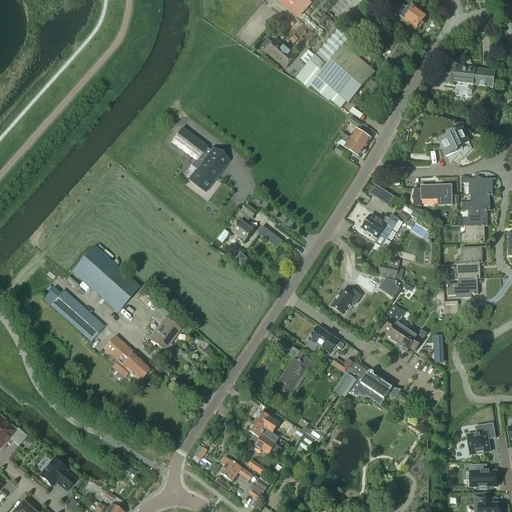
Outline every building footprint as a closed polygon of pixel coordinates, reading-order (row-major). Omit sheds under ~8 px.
[(275,0),(287,11),(296,0),(275,0)] [(402,5),(395,14),(400,18),(417,31),(418,29),(420,29),(421,27),(421,25),(427,17),(411,4),(407,9),(402,5)] [(384,28),(377,37),(385,43),(392,34),(384,28)] [(266,39),(260,47),(265,51),(280,64),(285,69),(295,57),(290,53),(275,40),(271,44),(266,39)] [(307,66),(296,79),(308,90),(311,87),(329,103),(330,101),(340,110),(347,102),(348,103),(374,73),(344,47),(335,57),(327,66),(326,67),(315,57),(307,66)] [(446,66),(443,86),(455,88),(455,94),(471,96),(473,87),(492,89),(495,72),(456,67),(456,64),(449,62),(448,66),(446,66)] [(351,118),(348,122),(360,130),(363,126),(351,118)] [(450,135),(438,141),(446,157),(457,152),(458,152),(456,148),(468,143),(468,141),(468,140),(467,137),(466,138),(461,127),(449,133),(450,135)] [(182,129),(171,143),(195,161),(197,162),(207,150),(207,149),(182,129)] [(351,138),(350,140),(365,149),(371,140),(358,132),(353,139),(351,138)] [(342,134),(339,140),(348,146),(346,150),(359,159),(365,149),(350,140),(342,134)] [(468,143),(456,148),(458,152),(457,152),(463,159),(472,150),(468,143)] [(338,148),(334,152),(341,157),(344,152),(338,148)] [(195,161),(190,167),(195,171),(197,172),(195,174),(195,175),(191,180),(200,187),(205,182),(208,177),(213,180),(219,172),(220,173),(220,172),(222,169),(223,169),(222,168),(227,161),(213,151),(211,153),(210,152),(207,149),(207,150),(197,162),(195,161)] [(469,178),(461,178),(461,184),(469,184),(469,196),(472,196),(488,196),(488,197),(489,197),(489,196),(492,196),(492,188),(490,188),(490,181),(495,181),(495,180),(469,180),(469,178)] [(420,190),(414,190),(414,208),(421,207),(421,201),(437,201),(437,207),(452,207),(451,186),(420,187),(420,190)] [(472,204),(466,204),(466,212),(469,212),(469,211),(485,211),(485,212),(486,213),(486,212),(487,212),(490,212),(489,204),(488,204),(488,197),(488,196),(472,196),(472,204)] [(240,222),(232,234),(240,240),(245,244),(254,232),(245,226),(251,219),(252,220),(256,213),(246,205),(241,211),(246,215),(240,222)] [(404,208),(398,217),(407,223),(410,218),(409,217),(412,213),(404,208)] [(469,219),(464,219),(464,228),(464,227),(467,227),(482,227),(482,228),(483,228),(484,227),(487,227),(487,212),(486,212),(486,213),(485,212),(485,211),(469,211),(469,212),(469,219)] [(370,217),(362,230),(363,231),(363,233),(367,235),(368,234),(377,240),(379,236),(386,240),(396,225),(398,221),(391,217),(388,221),(385,219),(382,224),(370,217)] [(262,227),(257,234),(258,235),(261,237),(266,230),(263,228),(262,227)] [(464,235),(461,235),(461,243),(479,243),(479,244),(481,244),(481,243),(484,243),(484,227),(483,228),(482,228),(482,227),(467,227),(467,235),(464,235)] [(224,231),(217,240),(222,244),(229,235),(224,231)] [(94,249),(73,273),(117,313),(139,289),(108,262),(112,258),(98,245),(94,250),(94,249)] [(459,262),(454,262),(454,266),(456,266),(459,265),(462,265),(477,264),(477,265),(478,265),(478,264),(479,264),(482,264),(481,248),(461,248),(462,257),(459,257),(459,262)] [(459,265),(456,266),(456,273),(456,281),(458,281),(458,280),(475,280),(475,281),(476,281),(476,280),(477,280),(480,280),(479,264),(478,264),(478,265),(477,265),(477,264),(462,265),(459,265)] [(380,266),(379,273),(397,277),(398,270),(380,266)] [(379,273),(378,278),(380,278),(393,281),(396,282),(397,277),(379,273)] [(361,276),(356,284),(372,296),(379,285),(369,279),(368,281),(361,276)] [(458,285),(447,286),(448,297),(462,297),(462,300),(471,299),(471,296),(478,296),(477,280),(476,280),(476,281),(475,281),(475,280),(458,280),(458,281),(458,285)] [(385,281),(382,285),(389,290),(386,295),(392,298),(398,289),(396,287),(397,283),(385,281)] [(404,283),(402,287),(410,293),(412,289),(404,283)] [(53,289),(43,300),(50,306),(91,343),(104,328),(63,291),(60,295),(53,289)] [(334,301),(331,306),(332,307),(331,308),(342,315),(351,302),(356,305),(361,297),(350,290),(345,296),(341,293),(335,302),(334,301)] [(436,292),(435,299),(444,301),(444,294),(436,292)] [(174,303),(171,307),(177,312),(180,308),(174,303)] [(392,320),(385,331),(390,334),(386,340),(396,347),(407,331),(397,324),(402,316),(397,313),(399,310),(393,306),(386,316),(392,320)] [(161,326),(150,341),(164,352),(180,331),(170,323),(166,320),(170,315),(160,308),(152,318),(153,319),(153,320),(161,326)] [(187,327),(183,332),(188,336),(192,331),(187,327)] [(318,328),(309,340),(330,354),(335,347),(341,351),(344,346),(338,342),(318,328)] [(407,331),(396,347),(403,352),(406,354),(410,349),(415,353),(426,335),(421,331),(417,337),(407,331)] [(443,337),(433,337),(434,354),(435,354),(435,362),(444,362),(443,337)] [(115,338),(103,351),(140,383),(151,370),(115,338)] [(294,361),(279,382),(285,386),(292,391),(307,370),(309,371),(313,364),(302,357),(303,356),(292,348),(287,356),(294,361)] [(332,365),(332,366),(345,375),(349,369),(352,364),(347,361),(344,365),(336,360),(332,365)] [(347,376),(339,388),(347,393),(351,396),(352,395),(353,396),(353,397),(354,396),(356,397),(358,398),(360,398),(362,397),(364,396),(369,399),(370,397),(371,398),(373,396),(371,395),(373,393),(384,401),(380,406),(381,407),(384,401),(388,395),(395,400),(400,393),(401,391),(400,391),(392,389),(374,376),(374,375),(373,374),(373,373),(372,373),(371,373),(370,373),(369,374),(355,365),(355,364),(354,364),(354,365),(351,370),(350,370),(347,376)] [(285,386),(280,393),(289,399),(294,392),(292,391),(285,386)] [(402,398),(398,404),(403,407),(407,401),(402,398)] [(261,413),(255,423),(273,435),(279,425),(272,420),(261,413)] [(0,418),(0,449),(9,440),(18,448),(27,438),(17,430),(15,432),(0,418)] [(300,420),(296,425),(304,430),(307,425),(300,420)] [(255,423),(248,433),(253,436),(248,442),(255,447),(268,456),(273,459),(280,448),(275,445),(279,439),(273,435),(255,423)] [(476,435),(467,437),(470,456),(490,453),(488,440),(495,439),(493,425),(475,428),(476,435)] [(289,426),(284,433),(291,437),(295,430),(289,426)] [(241,445),(235,454),(240,457),(246,448),(241,445)] [(203,448),(196,459),(200,462),(207,451),(203,448)] [(225,468),(220,475),(232,483),(238,474),(250,482),(253,477),(229,461),(225,458),(221,465),(225,468)] [(54,460),(39,477),(52,488),(56,483),(66,493),(75,482),(65,473),(66,471),(54,460)] [(251,462),(248,467),(260,475),(264,470),(251,462)] [(481,466),(469,466),(469,473),(470,473),(470,488),(479,488),(479,490),(487,490),(487,488),(496,488),(496,472),(489,472),(481,472),(481,466)] [(262,483),(258,489),(264,493),(268,487),(262,483)] [(256,487),(250,496),(258,501),(264,493),(258,489),(256,487)] [(95,502),(92,505),(96,508),(101,511),(120,511),(118,510),(123,504),(123,503),(106,493),(103,498),(112,504),(108,510),(104,507),(104,508),(95,502)] [(490,499),(474,499),(474,511),(500,511),(500,510),(499,510),(499,505),(490,505),(490,499)]
